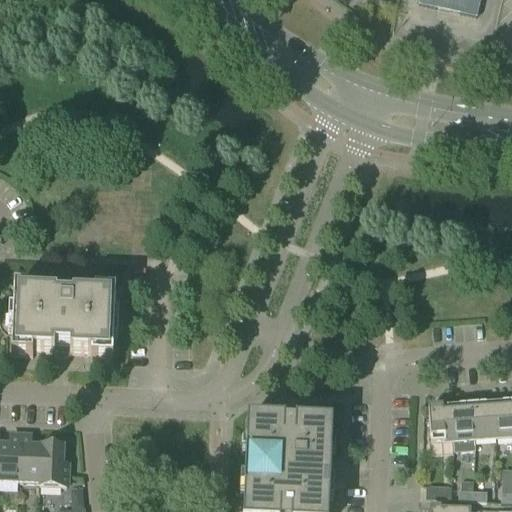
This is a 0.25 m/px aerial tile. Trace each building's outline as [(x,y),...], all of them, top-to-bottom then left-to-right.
[(419,0),(418,8),(476,21),(480,0),(419,0)] [(114,317),(115,295),(93,294),(93,299),(71,298),(71,301),(56,300),(56,297),(35,297),(35,292),(13,291),(12,312),(16,313),(15,339),(11,338),(10,360),(32,361),(32,356),(54,357),(59,360),(63,361),(69,358),(90,358),(90,363),(112,364),(113,343),(109,342),(110,316),(114,317)] [(511,405),(493,407),(496,443),(511,441),(511,405)] [(472,408),(474,444),(496,443),(493,407),(472,408)] [(474,444),(472,408),(450,410),(453,446),(453,457),(475,455),(474,444)] [(427,412),(430,448),(453,446),(450,410),(427,412)] [(329,496),(330,460),(331,458),(325,458),(325,450),(330,451),(332,425),(296,423),(296,422),(294,422),(294,425),(284,424),(284,422),(283,422),(283,423),(247,421),(245,447),(251,447),(250,455),(245,455),(244,480),(249,480),(249,490),(243,490),(243,492),(249,493),(248,500),(243,500),(242,511),(279,511),(280,509),(291,510),(290,511),(327,511),(328,496),(329,496)] [(0,486),(18,487),(20,444),(20,436),(9,436),(9,448),(0,447),(0,486)] [(39,490),(41,449),(40,449),(40,450),(30,449),(31,437),(20,436),(20,444),(18,487),(39,488),(39,490)] [(63,450),(41,449),(39,490),(66,492),(67,468),(63,468),(63,450)] [(129,453),(129,460),(129,465),(141,465),(141,453),(129,453)] [(472,496),(472,486),(460,485),(460,495),(472,496)] [(450,505),(450,492),(425,491),(425,504),(450,505)] [(471,506),(472,496),(460,495),(458,495),(457,505),(471,506)] [(486,496),(472,496),(471,506),(485,507),(486,496)] [(511,507),(511,497),(501,497),(500,507),(511,507)]
